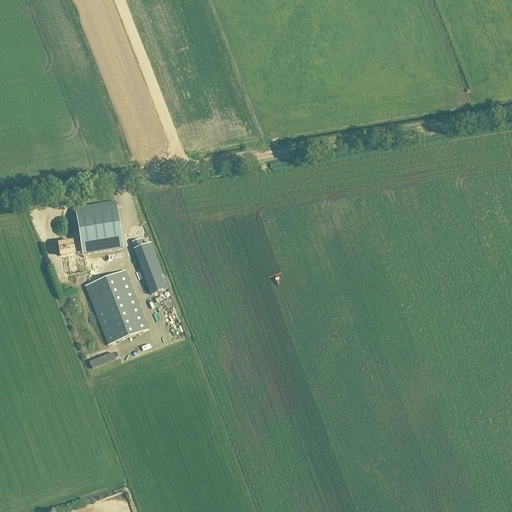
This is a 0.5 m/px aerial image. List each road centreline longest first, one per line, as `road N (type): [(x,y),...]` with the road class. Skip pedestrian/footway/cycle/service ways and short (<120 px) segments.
road 1 (track): [(121,180),(511,115)]
road 2 (track): [(117,0),(182,170)]
road 3 (unclassified): [(0,200),(121,180)]
